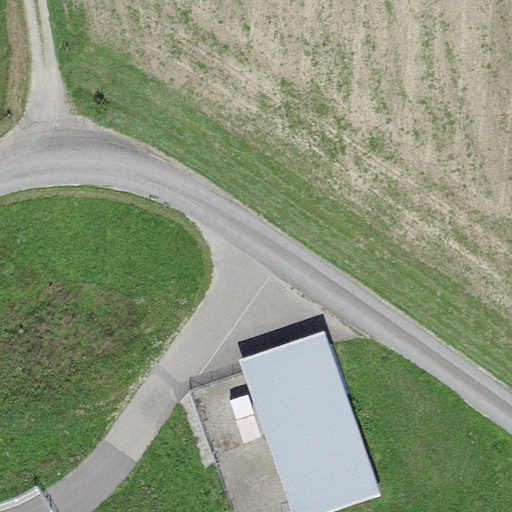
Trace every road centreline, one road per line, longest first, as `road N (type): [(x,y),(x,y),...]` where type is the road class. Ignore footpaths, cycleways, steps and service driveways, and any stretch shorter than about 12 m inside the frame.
road 1 (track): [(511,417),(206,203),(157,179),(65,156),(0,174)]
road 2 (track): [(65,156),(34,0)]
